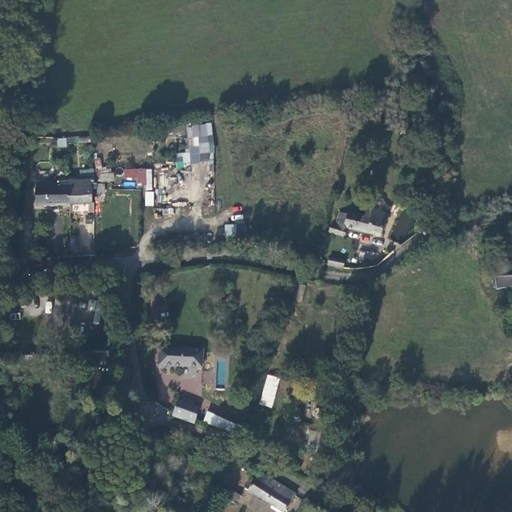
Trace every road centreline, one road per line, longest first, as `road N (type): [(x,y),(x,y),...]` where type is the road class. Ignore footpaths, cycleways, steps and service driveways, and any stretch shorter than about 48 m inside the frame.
road 1 (unclassified): [(511,218),(429,236),(357,276),(231,255),(127,259)]
road 2 (unclassified): [(336,511),(257,460),(152,414)]
road 3 (unclassified): [(152,414),(138,387),(127,259)]
road 4 (unclassified): [(152,414),(67,511)]
